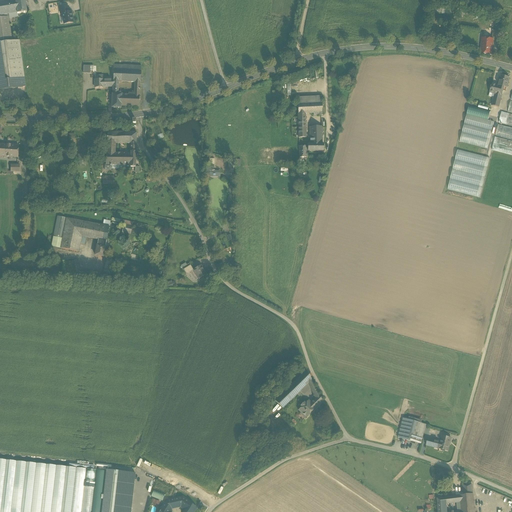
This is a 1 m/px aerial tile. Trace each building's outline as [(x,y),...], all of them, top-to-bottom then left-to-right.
[(14,0),(8,1),(10,14),(17,13),(17,14),(27,13),(24,0),(14,0)] [(8,1),(0,2),(0,15),(8,15),(10,14),(8,1)] [(71,12),(62,14),(64,24),(73,23),(71,12)] [(8,15),(0,15),(0,43),(1,43),(12,42),(9,18),(8,15)] [(12,42),(1,43),(6,81),(24,78),(19,41),(12,42)] [(6,81),(1,43),(0,43),(0,90),(25,87),(24,78),(6,81)] [(492,47),(481,47),(481,54),(491,55),(492,47)] [(141,71),(113,70),(113,80),(113,82),(118,82),(135,83),(140,83),(141,71)] [(509,78),(501,76),(499,86),(504,87),(507,88),(509,78)] [(499,86),(497,85),(495,94),(502,95),(504,87),(499,86)] [(139,97),(139,96),(134,95),(134,92),(132,92),(132,93),(132,98),(129,98),(129,95),(121,95),(121,107),(139,107),(139,100),(140,100),(140,97),(139,97)] [(118,95),(112,94),(112,108),(121,108),(121,107),(121,95),(118,95)] [(501,99),(494,98),(492,106),(498,107),(501,99)] [(322,113),(322,103),(298,104),(298,114),(305,114),(313,113),(322,113)] [(490,112),(469,106),(460,142),(487,149),(494,122),(488,121),(490,112)] [(507,114),(501,112),(498,123),(504,124),(507,114)] [(511,128),(497,125),(495,136),(511,140),(511,128)] [(322,127),(309,127),(310,144),(322,144),(322,127)] [(136,132),(107,132),(107,144),(115,144),(130,144),(136,144),(136,132)] [(511,141),(495,137),(492,150),(511,155),(511,141)] [(18,146),(0,144),(0,156),(17,158),(18,146)] [(483,156),(458,150),(447,190),(479,198),(489,158),(483,157),(483,156)] [(131,154),(119,154),(119,165),(125,165),(125,169),(130,169),(130,167),(135,167),(136,152),(131,152),(131,154)] [(115,153),(106,153),(106,163),(104,163),(104,170),(111,170),(111,166),(111,165),(119,165),(119,154),(115,153)] [(214,167),(208,167),(207,175),(218,176),(219,172),(214,172),(214,167)] [(67,219),(57,217),(53,237),(63,239),(67,219)] [(84,222),(67,219),(63,239),(61,249),(78,252),(84,224),(84,222)] [(119,225),(124,226),(131,228),(132,222),(120,219),(119,225)] [(101,227),(84,224),(81,236),(98,240),(101,227)] [(102,227),(101,227),(98,240),(106,241),(109,227),(105,226),(104,228),(102,227)] [(124,226),(123,232),(131,234),(146,237),(147,232),(131,228),(124,226)] [(63,239),(53,237),(51,247),(61,249),(63,239)] [(106,241),(98,240),(97,246),(95,255),(103,257),(105,247),(106,241)] [(78,260),(63,262),(65,277),(79,275),(78,260)] [(189,266),(183,270),(186,275),(191,272),(192,271),(189,266)] [(192,271),(191,272),(196,280),(198,279),(199,279),(206,275),(201,266),(192,271)] [(316,388),(306,370),(275,401),(282,409),(297,394),(308,384),(311,390),(316,388)] [(302,399),(311,390),(308,384),(297,394),(302,399)] [(322,401),(317,391),(313,394),(319,405),(322,401)] [(300,412),(300,414),(301,416),(303,414),(300,411),(302,409),(304,411),(306,408),(305,406),(309,402),(312,405),(314,404),(311,401),(310,402),(307,400),(304,403),(303,402),(299,406),(300,407),(297,410),(300,412)] [(309,402),(305,406),(306,408),(304,411),(302,409),(300,411),(303,414),(301,416),(298,419),(301,422),(315,408),(312,405),(309,402)] [(406,430),(409,420),(402,419),(400,428),(406,430)] [(421,423),(409,420),(406,430),(418,433),(421,423)] [(406,430),(400,428),(397,438),(403,439),(406,430)] [(418,433),(406,430),(403,439),(415,443),(418,433)] [(451,439),(442,436),(441,442),(439,449),(447,452),(451,439)] [(441,442),(428,439),(426,446),(439,449),(441,442)] [(101,511),(106,472),(0,459),(0,511),(101,511)] [(121,511),(126,473),(106,470),(106,472),(101,511),(121,511)] [(472,485),(462,485),(463,496),(473,495),(472,485)] [(150,496),(162,501),(164,495),(153,490),(150,496)] [(474,511),(473,495),(463,496),(459,496),(460,503),(461,507),(461,511),(474,511)] [(452,497),(437,500),(437,506),(443,505),(453,504),(452,497)] [(149,504),(158,507),(160,502),(151,498),(149,504)] [(189,502),(182,498),(178,499),(179,506),(181,506),(184,508),(181,511),(193,511),(196,508),(188,503),(189,502)] [(178,499),(170,500),(172,508),(179,506),(178,499)] [(170,500),(166,501),(162,508),(159,511),(169,511),(171,508),(172,508),(170,500)]
